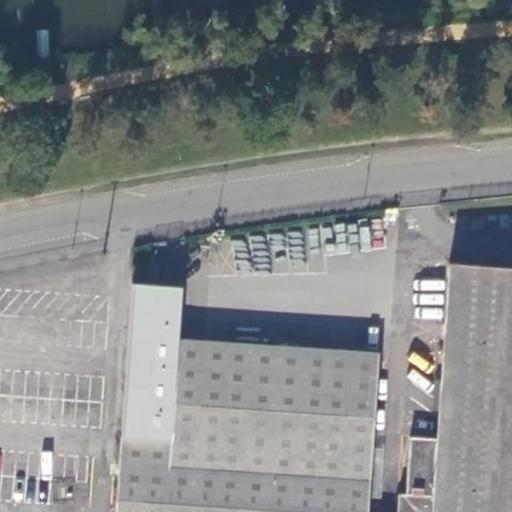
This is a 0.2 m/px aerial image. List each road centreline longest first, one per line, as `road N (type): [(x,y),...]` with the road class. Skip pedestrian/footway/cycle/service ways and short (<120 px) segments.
road 1 (unclassified): [(0,232),(292,183),(511,162)]
road 2 (unknown): [(0,508),(91,508),(104,437)]
road 3 (unknown): [(424,168),(409,318)]
road 4 (unknown): [(110,358),(116,209)]
